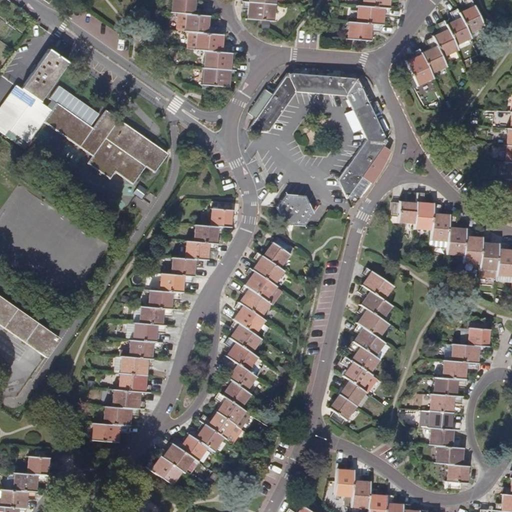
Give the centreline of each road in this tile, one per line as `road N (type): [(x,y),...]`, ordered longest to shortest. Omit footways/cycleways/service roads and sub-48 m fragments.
road 1 (residential): [(394,171),(372,198),(308,441)]
road 2 (residential): [(308,441),(340,446),(431,499),(461,500),(490,473)]
road 3 (residential): [(25,0),(175,105)]
road 4 (residential): [(207,298),(247,229),(251,201),(228,144)]
road 5 (residential): [(157,428),(184,415),(204,389),(207,298)]
road 6 (residential): [(207,298),(157,428)]
road 7 (residential): [(500,373),(482,381),(470,402),(467,434),(490,473)]
